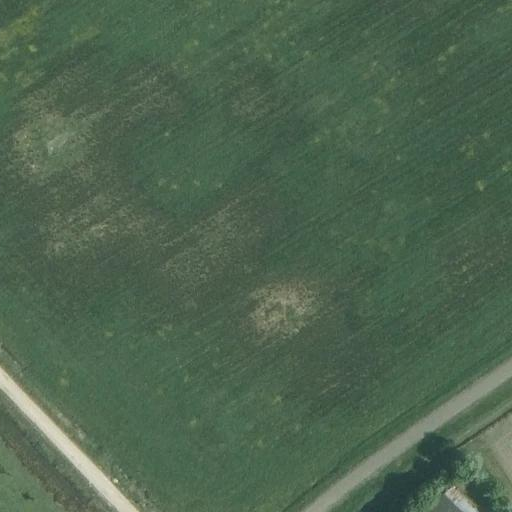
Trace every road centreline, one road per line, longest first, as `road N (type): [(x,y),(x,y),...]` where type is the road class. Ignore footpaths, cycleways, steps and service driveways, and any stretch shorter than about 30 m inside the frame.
road 1 (unclassified): [(310,511),(511,366)]
road 2 (track): [(126,511),(0,379)]
